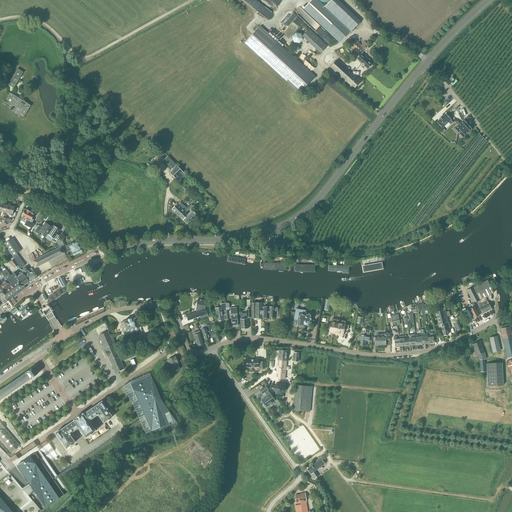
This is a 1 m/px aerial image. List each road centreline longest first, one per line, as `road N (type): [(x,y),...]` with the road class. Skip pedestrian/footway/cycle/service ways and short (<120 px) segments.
road 1 (secondary): [(93,255),(146,241),(247,236),(288,223),(321,196),(425,63),(489,0)]
road 2 (unclassified): [(156,305),(175,315),(194,353),(250,337),(388,355),(443,345),(511,307)]
road 3 (track): [(192,0),(83,57),(45,23),(0,19)]
road 4 (track): [(511,451),(399,434),(415,352)]
road 5 (track): [(384,116),(237,0)]
road 6 (track): [(348,480),(495,501),(501,486)]
